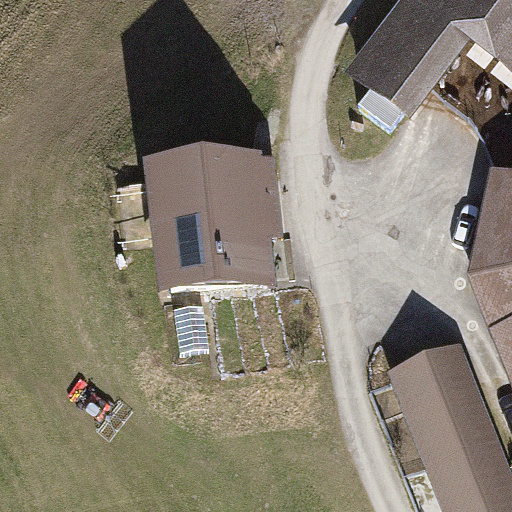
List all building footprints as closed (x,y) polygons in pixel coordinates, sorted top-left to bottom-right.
[(511,0),(398,0),(339,78),(364,97),(400,125),(405,128),(464,50),(511,85),(511,0)] [(400,125),(364,97),(355,110),(391,137),(400,125)] [(257,154),(154,164),(166,294),(268,284),(263,232),(279,231),(272,160),(258,162),(257,154)] [(511,179),(500,176),(487,173),(465,281),(511,397),(511,179)] [(206,312),(173,316),(178,362),(211,358),(206,312)] [(511,511),(511,485),(462,354),(388,382),(438,511),(511,511)]
